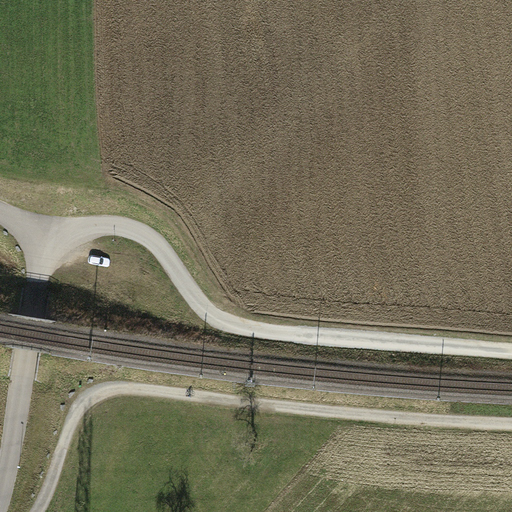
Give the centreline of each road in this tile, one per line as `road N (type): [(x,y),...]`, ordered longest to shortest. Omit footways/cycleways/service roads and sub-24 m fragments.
road 1 (track): [(38,511),(70,424),(88,396),(117,388),(511,422)]
road 2 (track): [(41,246),(77,226),(116,223),(159,244),(213,316),(329,338),(511,351)]
road 3 (track): [(0,211),(41,246),(14,453),(0,500)]
